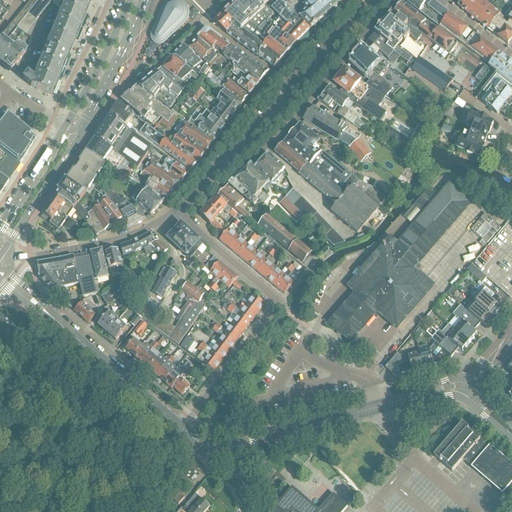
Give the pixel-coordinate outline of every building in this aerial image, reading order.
[(23,79),(31,86),(30,87),(50,96),(56,81),(61,69),(67,55),(72,42),(78,28),(89,1),(85,0),(52,0),(51,3),(61,11),(58,20),(52,33),(47,47),(41,60),(36,73),(33,80),(27,75),(23,79)] [(37,0),(37,1),(36,2),(45,9),(51,3),(47,0),(37,0)] [(151,34),(150,38),(151,42),(154,44),(154,45),(157,46),(161,46),(165,44),(184,25),(187,21),(189,16),(189,11),(188,10),(187,6),(184,3),(180,1),(175,0),(174,0),(171,0),(167,2),(163,5),(161,9),(151,34)] [(238,0),(230,8),(250,24),(267,8),(265,5),(263,7),(256,1),(254,0),(238,0)] [(267,8),(250,24),(257,29),(268,19),(271,16),(274,14),(272,11),(281,3),(278,0),(270,0),(265,5),(267,8)] [(309,30),(310,31),(318,24),(297,1),(296,0),(284,6),(293,14),(309,30)] [(298,0),(297,1),(318,24),(346,0),(298,0)] [(427,8),(431,4),(426,0),(403,0),(403,1),(418,13),(424,6),(427,8)] [(472,20),(484,4),(481,1),(479,0),(459,0),(455,6),(472,20)] [(34,5),(31,9),(40,16),(45,9),(36,2),(34,5)] [(424,6),(418,13),(438,28),(448,15),(433,2),(431,4),(427,8),(424,6)] [(281,3),(272,11),(274,14),(279,18),(279,19),(285,24),(286,23),(293,30),(289,34),(291,37),(293,35),(299,40),(309,30),(293,14),(284,6),(281,3)] [(401,3),(392,15),(406,26),(405,27),(421,37),(440,49),(449,56),(450,55),(457,44),(437,30),(435,34),(426,27),(426,25),(426,23),(424,22),(425,21),(401,3)] [(501,18),(484,4),(472,20),(489,33),(501,18)] [(230,8),(222,15),(233,24),(242,31),(250,24),(230,8)] [(27,13),(26,15),(35,22),(40,16),(31,9),(27,13)] [(369,43),(379,52),(388,60),(394,53),(408,63),(411,59),(400,51),(401,50),(404,47),(399,46),(402,42),(404,44),(409,37),(416,43),(421,37),(405,27),(406,26),(392,15),(391,14),(388,18),(375,34),(369,43)] [(21,21),(21,22),(29,29),(35,22),(26,15),(24,17),(21,21)] [(222,15),(212,24),(227,35),(232,29),(231,26),(233,24),(222,15)] [(448,15),(438,28),(445,33),(455,20),(448,15)] [(274,24),(272,27),(275,30),(278,32),(294,45),(299,40),(293,35),(291,37),(289,34),(293,30),(286,23),(285,24),(279,19),(279,18),(274,24)] [(511,25),(506,21),(501,18),(489,33),(507,47),(511,39),(511,25)] [(268,19),(257,29),(264,35),(272,27),(274,24),(268,19)] [(455,20),(445,33),(451,37),(461,25),(455,20)] [(18,25),(16,28),(16,29),(24,35),(29,29),(21,22),(18,25)] [(232,29),(227,35),(256,57),(257,56),(273,68),(279,61),(262,48),(263,47),(242,31),(233,24),(231,26),(232,29)] [(250,24),(242,31),(263,47),(262,48),(279,61),(286,54),(270,41),(271,40),(264,35),(257,29),(250,24)] [(461,25),(451,37),(457,42),(467,29),(461,25)] [(10,26),(7,30),(12,34),(16,30),(10,26)] [(272,27),(264,35),(271,40),(270,41),(286,54),(294,45),(278,32),(275,30),(272,27)] [(207,29),(199,38),(214,51),(216,48),(220,52),(224,54),(230,46),(207,29)] [(473,34),(467,29),(457,42),(463,46),(473,34)] [(7,30),(4,34),(9,38),(11,36),(12,34),(7,30)] [(4,34),(1,38),(6,42),(9,38),(4,34)] [(473,34),(463,46),(469,51),(478,38),(473,34)] [(0,38),(0,61),(12,47),(17,41),(11,36),(9,38),(6,42),(1,38),(0,38)] [(214,51),(199,38),(188,48),(203,61),(214,51)] [(485,43),(478,38),(469,51),(475,56),(485,43)] [(12,47),(0,61),(0,62),(11,71),(12,70),(25,54),(26,49),(17,41),(12,47)] [(363,48),(351,61),(351,64),(370,82),(366,86),(385,98),(392,90),(380,79),(379,78),(386,70),(384,68),(373,58),(379,52),(369,43),(363,49),(363,48)] [(485,43),(475,56),(482,60),(491,48),(485,43)] [(198,74),(204,78),(210,70),(204,65),(205,64),(184,47),(173,57),(198,74)] [(232,47),(224,57),(230,62),(230,63),(229,64),(233,68),(236,70),(249,81),(252,78),(259,84),(268,73),(246,58),(232,47)] [(216,48),(214,51),(203,61),(209,66),(220,52),(216,48)] [(491,48),(482,60),(489,66),(499,54),(491,48)] [(400,62),(395,70),(440,101),(447,90),(457,97),(462,91),(452,84),(458,75),(424,52),(412,69),(400,62)] [(511,64),(499,54),(489,66),(488,68),(496,74),(489,83),(510,99),(511,95),(511,94),(511,95),(511,94),(511,64)] [(162,68),(186,86),(191,78),(198,83),(201,79),(178,63),(172,59),(162,68)] [(229,64),(220,75),(225,79),(225,78),(230,72),(233,68),(229,64)] [(156,73),(146,81),(174,102),(186,86),(162,68),(156,73)] [(233,68),(230,72),(232,74),(238,79),(240,80),(241,81),(237,86),(249,96),(259,84),(252,78),(249,81),(236,70),(233,68)] [(345,70),(334,83),(342,89),(339,94),(349,101),(348,101),(353,105),(354,105),(380,123),(382,119),(386,114),(383,111),(390,101),(385,98),(366,86),(362,83),(345,70)] [(213,78),(210,83),(212,85),(214,86),(216,84),(242,105),(248,98),(234,86),(225,79),(220,75),(217,73),(213,78)] [(146,81),(137,87),(154,100),(155,98),(170,109),(175,103),(174,102),(146,81)] [(489,83),(484,90),(504,105),(510,99),(489,83)] [(220,103),(211,115),(226,126),(242,105),(216,84),(214,86),(212,85),(211,86),(222,95),(217,101),(220,103)] [(131,94),(130,95),(161,118),(163,119),(163,120),(159,124),(169,131),(178,119),(174,116),(170,113),(166,110),(166,109),(154,100),(137,87),(131,94)] [(196,103),(204,93),(196,87),(188,97),(196,103)] [(330,87),(322,97),(339,108),(342,110),(338,115),(353,126),(357,119),(348,113),(349,112),(344,108),(348,101),(349,101),(339,94),(330,87)] [(478,97),(476,100),(497,116),(504,105),(484,90),(481,93),(478,97)] [(129,94),(121,102),(154,127),(161,118),(130,95),(129,94)] [(322,97),(318,102),(333,112),(335,109),(337,111),(339,108),(322,97)] [(119,104),(110,117),(125,128),(134,116),(119,104)] [(174,108),(170,113),(174,116),(178,119),(181,121),(186,125),(191,129),(212,144),(213,143),(226,126),(211,115),(207,112),(202,118),(200,117),(194,124),(191,121),(174,108)] [(313,108),(303,120),(304,121),(322,133),(338,142),(338,141),(347,146),(349,149),(358,142),(344,133),(346,128),(313,108)] [(465,133),(485,141),(488,135),(489,135),(493,124),(471,115),(466,126),(467,127),(465,133)] [(0,151),(3,153),(19,166),(26,155),(36,140),(6,116),(0,123),(0,151)] [(101,130),(95,139),(95,140),(113,152),(115,153),(130,166),(137,171),(141,165),(145,160),(152,148),(133,134),(125,128),(110,117),(101,130)] [(175,139),(172,140),(172,144),(172,145),(197,164),(206,153),(196,146),(194,149),(188,144),(187,146),(180,141),(183,137),(184,138),(191,129),(186,125),(181,121),(174,132),(178,135),(175,139)] [(300,124),(283,144),(308,165),(315,171),(322,177),(329,183),(337,190),(344,196),(352,188),(362,197),(370,188),(358,182),(321,151),(318,155),(312,150),(320,141),(300,125),(300,124)] [(145,125),(139,134),(159,148),(159,149),(190,172),(197,164),(172,145),(145,125)] [(183,137),(180,141),(187,146),(188,144),(194,149),(196,146),(206,153),(212,144),(191,129),(184,138),(183,137)] [(389,131),(385,136),(394,142),(398,136),(389,131)] [(485,141),(465,133),(463,139),(461,139),(457,150),(480,158),(484,147),(483,147),(485,141)] [(398,137),(395,142),(401,146),(404,140),(398,137)] [(95,140),(87,152),(106,165),(124,177),(130,166),(115,153),(113,152),(95,140)] [(308,165),(283,144),(275,154),(300,174),(308,165)] [(74,170),(67,180),(85,194),(86,195),(87,194),(106,165),(87,152),(86,152),(79,162),(80,162),(80,165),(77,169),(75,170),(74,170)] [(19,166),(3,153),(0,157),(0,178),(7,184),(19,166)] [(268,154),(255,169),(269,182),(271,184),(275,185),(278,181),(277,178),(284,169),(268,154)] [(168,159),(161,170),(163,171),(181,183),(189,174),(170,161),(168,159)] [(141,165),(137,171),(143,175),(144,173),(153,179),(174,192),(181,183),(163,171),(161,170),(150,162),(146,169),(143,166),(141,165)] [(269,182),(255,169),(251,165),(242,175),(240,172),(228,185),(253,206),(257,201),(254,198),(269,182)] [(308,165),(300,174),(299,175),(306,181),(315,171),(308,165)] [(315,171),(306,181),(314,187),(322,177),(315,171)] [(322,177),(314,187),(321,194),(329,183),(322,177)] [(149,185),(147,189),(166,201),(174,192),(153,179),(149,185)] [(60,191),(55,197),(73,210),(74,209),(78,204),(86,195),(85,194),(67,180),(60,190),(60,191)] [(329,183),(321,194),(328,200),(337,190),(329,183)] [(329,324),(337,331),(351,343),(377,313),(396,330),(433,287),(414,270),(471,204),(449,185),(439,197),(429,188),(413,207),(423,216),(397,245),(390,239),(348,288),(355,294),(329,324)] [(96,186),(93,190),(100,195),(98,196),(101,200),(96,203),(100,207),(99,207),(113,226),(122,220),(123,219),(113,207),(105,198),(108,196),(104,193),(96,186)] [(232,211),(237,215),(241,218),(246,222),(249,218),(237,207),(243,200),(227,186),(217,197),(232,211)] [(344,196),(336,206),(331,212),(357,235),(364,227),(368,222),(376,229),(387,217),(384,215),(362,197),(352,188),(344,196)] [(158,198),(144,190),(133,202),(151,218),(164,204),(158,198)] [(292,190),(292,191),(285,198),(288,202),(296,194),(292,190)] [(337,190),(328,200),(336,206),(344,196),(337,190)] [(108,196),(105,198),(113,207),(122,199),(120,200),(113,191),(108,196)] [(296,194),(288,202),(293,207),(301,198),(296,194)] [(42,215),(41,218),(49,224),(58,231),(73,210),(55,197),(42,215)] [(208,207),(218,216),(227,207),(216,198),(208,207)] [(301,198),(293,207),(298,212),(306,203),(301,198)] [(122,199),(113,207),(123,219),(122,220),(127,229),(144,220),(131,208),(126,202),(124,199),(122,199)] [(306,203),(298,212),(303,217),(311,208),(306,203)] [(78,204),(74,209),(84,219),(96,236),(105,231),(113,226),(99,207),(93,212),(92,212),(90,213),(91,214),(89,215),(78,204)] [(208,207),(199,216),(210,225),(215,231),(219,226),(214,221),(218,216),(208,207)] [(311,208),(303,217),(308,222),(316,213),(311,208)] [(237,215),(232,211),(229,215),(233,219),(237,215)] [(316,213),(308,222),(313,227),(320,218),(317,215),(317,214),(316,213)] [(496,233),(500,229),(484,215),(480,220),(471,231),(486,244),(496,233)] [(297,241),(266,216),(258,226),(289,251),(288,252),(303,265),(312,253),(297,241)] [(320,218),(313,227),(318,232),(325,223),(320,218)] [(76,224),(70,220),(65,228),(71,232),(76,224)] [(236,221),(226,233),(222,237),(219,241),(229,249),(238,238),(232,233),(239,223),(236,221)] [(325,223),(318,232),(323,237),(330,228),(325,223)] [(203,246),(199,242),(181,225),(172,235),(177,239),(178,237),(195,253),(203,246)] [(222,237),(226,233),(219,226),(215,231),(222,237)] [(335,233),(330,228),(323,237),(327,242),(335,233)] [(345,244),(335,233),(327,242),(333,248),(334,248),(345,244)] [(121,250),(118,251),(122,269),(127,268),(124,258),(135,254),(143,250),(146,256),(155,251),(162,257),(167,251),(160,245),(161,244),(158,242),(154,243),(150,234),(132,242),(120,246),(121,250)] [(244,243),(238,238),(229,249),(238,257),(247,246),(251,241),(255,236),(252,234),(244,243)] [(177,239),(172,235),(168,240),(175,246),(174,247),(178,251),(179,250),(189,260),(195,253),(178,237),(177,239)] [(257,253),(247,246),(238,257),(247,265),(257,253)] [(263,259),(257,253),(247,265),(256,272),(266,261),(269,256),(273,252),(270,249),(263,259)] [(105,260),(103,253),(102,250),(91,253),(97,280),(109,277),(105,260)] [(122,269),(118,251),(117,250),(103,253),(105,260),(106,259),(110,274),(119,272),(118,270),(122,269)] [(91,253),(73,258),(76,269),(79,285),(83,298),(97,295),(94,281),(97,280),(91,253)] [(76,269),(73,258),(73,257),(61,260),(64,272),(76,269)] [(209,274),(219,262),(213,258),(202,271),(207,276),(209,274)] [(64,272),(61,260),(60,260),(37,264),(40,280),(51,291),(79,285),(76,269),(64,272)] [(266,261),(256,272),(265,280),(275,269),(266,261)] [(219,262),(209,274),(216,279),(208,288),(214,293),(218,288),(215,286),(219,282),(220,282),(229,271),(219,262)] [(281,274),(275,269),(265,280),(275,288),(284,277),(292,267),(288,264),(281,274)] [(471,266),(467,271),(482,284),(486,279),(471,266)] [(151,293),(162,299),(176,275),(165,269),(151,293)] [(237,278),(229,271),(220,282),(228,289),(232,285),(239,291),(242,287),(234,282),(237,278)] [(284,277),(275,288),(284,295),(293,284),(284,277)] [(101,297),(107,307),(114,302),(122,297),(128,293),(125,282),(101,297)] [(174,329),(168,338),(178,345),(184,336),(198,316),(204,307),(198,303),(204,295),(196,290),(187,284),(181,292),(188,297),(185,301),(187,303),(186,304),(187,304),(176,320),(179,322),(174,329)] [(495,296),(487,290),(475,303),(493,319),(501,310),(506,304),(499,298),(494,304),(491,301),(495,296)] [(245,306),(257,315),(265,305),(253,296),(245,306)] [(122,297),(114,302),(119,309),(129,302),(127,298),(123,300),(122,297)] [(74,312),(88,324),(95,316),(83,305),(85,303),(82,301),(74,312)] [(257,315),(245,306),(241,312),(226,301),(224,305),(250,324),(257,315)] [(475,303),(467,312),(481,324),(486,328),(493,319),(475,303)] [(142,304),(135,314),(137,316),(142,319),(148,324),(168,338),(174,329),(163,321),(163,319),(142,304)] [(250,324),(224,305),(221,308),(236,318),(231,325),(243,334),(250,324)] [(455,317),(448,325),(469,344),(477,335),(473,332),(481,324),(467,312),(460,306),(452,315),(455,317)] [(107,334),(117,321),(108,313),(98,326),(107,334)] [(16,329),(0,316),(0,330),(9,338),(16,329)] [(137,316),(130,324),(134,328),(142,319),(138,316),(137,316)] [(134,328),(130,332),(136,337),(138,336),(140,338),(144,334),(141,332),(148,324),(142,319),(134,328)] [(126,329),(117,321),(107,334),(116,341),(126,329)] [(215,328),(219,331),(222,328),(214,322),(211,326),(214,328),(215,328)] [(226,331),(224,335),(236,343),(243,334),(231,325),(226,331)] [(469,344),(448,325),(441,334),(438,331),(431,339),(451,358),(459,349),(462,352),(469,344)] [(215,328),(214,328),(212,331),(221,338),(217,344),(228,353),(236,343),(224,335),(219,331),(215,328)] [(160,336),(154,342),(156,345),(162,338),(160,336)] [(180,348),(185,351),(188,353),(194,343),(187,338),(180,348)] [(429,350),(418,353),(424,374),(435,371),(434,366),(441,364),(444,366),(451,358),(431,339),(429,341),(430,345),(432,346),(429,350)] [(133,340),(125,350),(133,356),(141,347),(133,340)] [(141,347),(133,356),(141,363),(149,354),(152,350),(150,347),(145,343),(141,347)] [(217,344),(209,354),(221,363),(228,353),(217,344)] [(205,351),(200,347),(198,351),(201,353),(196,360),(214,373),(221,363),(209,354),(205,351)] [(424,374),(418,353),(402,357),(398,354),(385,368),(397,379),(400,376),(412,372),(413,377),(424,374)] [(149,354),(141,363),(148,370),(156,360),(149,354)] [(156,360),(148,370),(156,376),(164,366),(164,367),(168,362),(166,360),(161,356),(157,360),(156,360)] [(164,366),(156,376),(164,383),(176,369),(171,365),(168,362),(164,367),(164,366)] [(176,369),(164,383),(171,390),(172,389),(180,380),(183,375),(176,369)] [(180,380),(172,389),(182,397),(189,388),(180,380)] [(471,468),(502,495),(511,483),(511,466),(489,447),(488,449),(479,441),(480,439),(462,424),(433,457),(452,473),(464,458),(473,466),(471,468)] [(292,490),(291,489),(272,511),(342,511),(347,507),(347,506),(346,507),(333,495),(318,511),(313,511),(290,492),(292,490)] [(178,494),(172,500),(178,506),(184,499),(178,494)] [(195,495),(182,510),(184,511),(206,511),(210,508),(195,495)]
